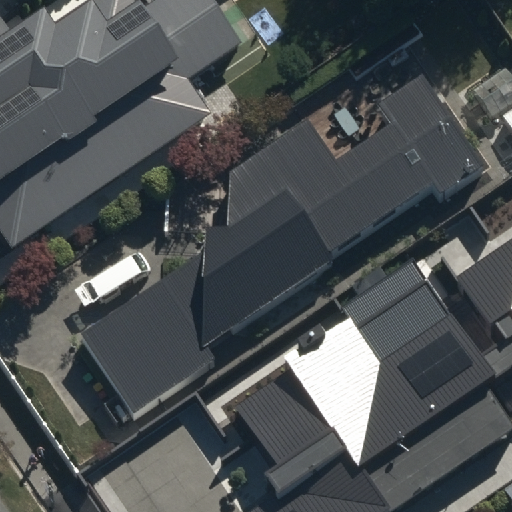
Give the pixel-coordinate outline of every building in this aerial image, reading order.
[(0,244),(7,254),(206,121),(183,87),(240,49),(206,0),(150,0),(142,6),(137,0),(72,0),(13,40),(0,21),(0,244)] [(46,0),(0,0),(0,8),(10,1),(21,17),(46,0)] [(207,244),(205,255),(79,344),(131,418),(209,363),(199,350),(325,264),(323,261),(426,189),(434,200),(480,167),(419,80),(375,111),(389,131),(337,168),(302,120),(232,165),(230,232),(207,228),(207,244)] [(494,342),(480,352),(430,280),(238,413),(292,492),(262,511),(382,511),(511,422),(511,418),(491,388),(511,373),(511,236),(451,279),(494,342)] [(511,489),(503,497),(511,509),(511,489)]
